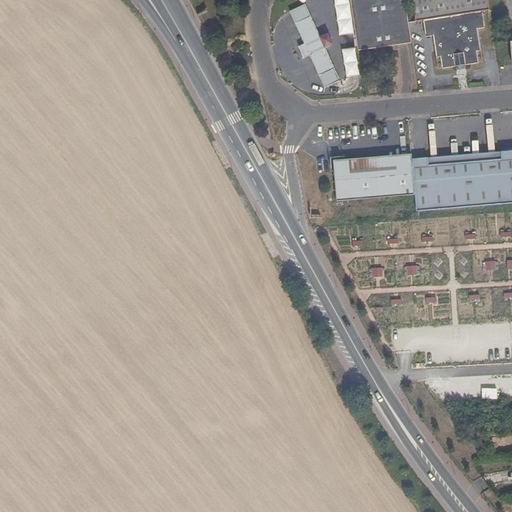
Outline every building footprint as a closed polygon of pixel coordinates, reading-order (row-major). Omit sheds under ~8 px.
[(350,0),(358,51),(412,43),(409,24),(405,0),(350,0)] [(483,13),(490,12),(488,0),(412,0),(416,23),(423,22),(483,13)] [(478,29),(485,28),(483,13),(423,22),(425,37),(433,36),(436,57),(440,57),(442,69),(455,66),(456,70),(465,69),(465,65),(479,63),(477,51),(481,51),(478,29)] [(311,16),(295,23),(305,44),(320,37),(311,16)] [(299,46),(304,58),(310,55),(326,48),(330,46),(332,41),(330,35),(325,34),(320,37),(305,44),(299,46)] [(346,77),(360,75),(355,47),(341,49),(346,77)] [(335,69),(326,48),(310,55),(319,76),(335,69)] [(412,158),(416,195),(417,210),(442,208),(509,203),(511,202),(511,150),(502,151),(502,158),(429,164),(429,157),(412,158)] [(333,161),(336,201),(416,195),(412,158),(412,154),(333,161)]
